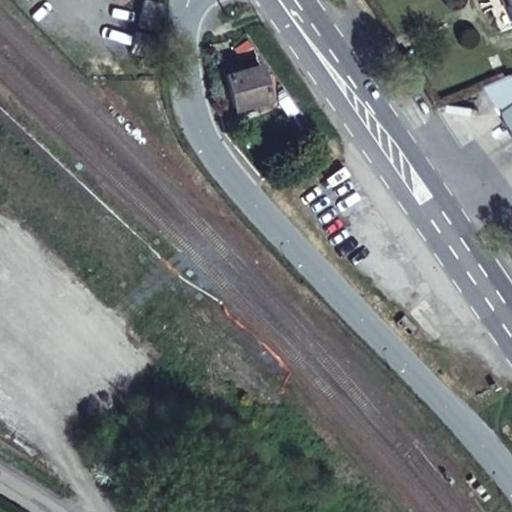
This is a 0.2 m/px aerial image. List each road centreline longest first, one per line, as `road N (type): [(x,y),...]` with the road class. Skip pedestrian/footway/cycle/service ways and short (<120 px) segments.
road 1 (secondary): [(511,476),(219,159),(184,97),(182,29),(190,0)]
road 2 (primary): [(283,0),(511,320)]
